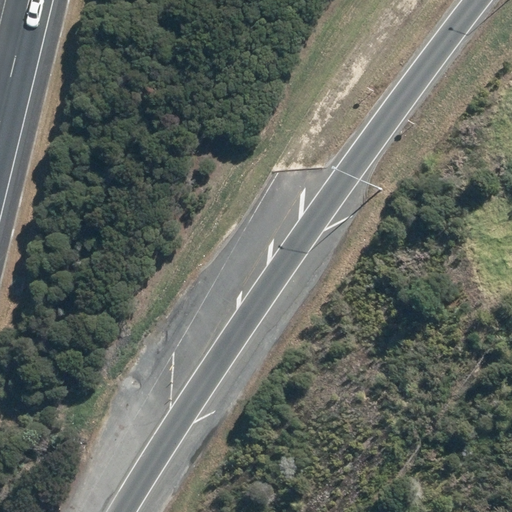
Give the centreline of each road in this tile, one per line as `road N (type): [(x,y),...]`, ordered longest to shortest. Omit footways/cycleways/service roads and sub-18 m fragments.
road 1 (motorway): [(481,0),(353,158),(112,511)]
road 2 (motorway): [(29,0),(0,122)]
